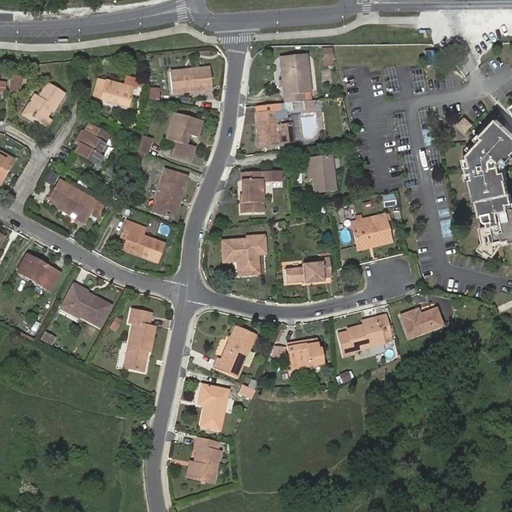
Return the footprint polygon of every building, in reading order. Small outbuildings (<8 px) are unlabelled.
[(281,101),(300,99),(299,90),(307,89),(303,61),(296,62),(288,63),(277,65),(281,101)] [(168,91),(208,87),(206,65),(166,70),(168,91)] [(15,74),(6,73),(5,87),(14,87),(15,74)] [(122,75),(120,84),(128,86),(132,87),(134,78),(122,75)] [(128,86),(120,84),(94,77),(89,96),(123,105),(128,86)] [(32,93),(22,108),(29,113),(28,115),(30,116),(42,124),(46,116),(44,115),(48,108),(51,103),(53,104),(61,91),(45,81),(36,95),(32,93)] [(155,90),(146,90),(146,100),(155,99),(155,90)] [(306,98),(302,99),(302,106),(310,105),(309,98),(306,98)] [(284,120),(282,107),(253,110),(254,127),(256,143),(289,139),(287,119),(284,120)] [(29,113),(22,108),(19,113),(29,118),(30,116),(28,115),(29,113)] [(463,110),(451,121),(464,134),(476,123),(463,110)] [(183,133),(186,134),(192,136),(197,119),(169,111),(161,137),(170,140),(167,153),(185,159),(190,144),(184,142),(181,141),(183,133)] [(306,115),(306,133),(317,133),(317,115),(306,115)] [(287,119),(289,139),(297,138),(295,118),(287,119)] [(511,134),(499,122),(484,139),(486,142),(471,158),(474,170),(470,170),(471,175),(474,174),(476,182),(474,182),(478,202),(480,201),(483,218),(486,218),(486,220),(487,221),(487,222),(488,223),(489,224),(490,224),(492,224),(493,229),(483,231),(485,245),(482,251),(487,254),(486,256),(488,258),(490,255),(494,257),(503,244),(511,242),(511,197),(509,197),(505,181),(507,180),(506,176),(502,177),(500,167),(506,158),(510,162),(511,160),(511,134)] [(77,130),(71,142),(74,144),(70,151),(93,163),(97,156),(94,154),(105,135),(84,123),(79,131),(77,130)] [(136,136),(131,150),(144,154),(149,140),(136,136)] [(10,157),(0,151),(0,157),(7,162),(10,157)] [(310,166),(311,175),(313,190),(334,188),(329,154),(304,157),(306,166),(310,166)] [(167,216),(172,201),(171,200),(171,197),(176,198),(183,175),(161,169),(148,210),(161,214),(161,216),(164,217),(164,215),(167,216)] [(238,179),(238,195),(238,197),(242,197),(241,203),(238,203),(238,212),(260,212),(259,172),(240,172),(240,179),(238,179)] [(278,172),(259,172),(259,181),(278,180),(278,172)] [(55,204),(68,212),(74,215),(72,220),(79,224),(86,212),(92,201),(71,189),(55,180),(45,199),(55,204)] [(92,201),(94,202),(97,197),(74,184),(71,189),(92,201)] [(92,201),(86,212),(93,216),(99,204),(94,202),(92,201)] [(66,215),(68,212),(55,204),(53,207),(66,215)] [(120,207),(113,204),(110,212),(117,215),(120,207)] [(375,221),(371,222),(350,227),(354,243),(368,241),(369,244),(388,239),(382,212),(373,213),(375,221)] [(125,231),(122,239),(119,246),(136,253),(136,255),(152,261),(158,244),(137,235),(140,227),(122,220),(119,229),(125,231)] [(116,236),(122,239),(125,231),(119,229),(116,236)] [(244,239),(219,241),(220,260),(234,259),(235,272),(254,271),(252,252),(261,251),(260,235),(243,236),(244,239)] [(54,271),(38,262),(37,264),(29,260),(30,258),(21,253),(11,271),(44,289),(54,271)] [(310,278),(310,280),(320,280),(320,276),(328,276),(326,255),(317,256),(318,259),(299,261),(299,265),(281,266),(282,280),(301,279),(310,278)] [(69,281),(67,284),(82,292),(84,289),(69,281)] [(55,304),(74,315),(93,327),(105,304),(89,296),(87,300),(80,296),(82,292),(67,284),(55,304)] [(72,318),(74,315),(55,304),(54,307),(72,318)] [(417,306),(400,313),(409,336),(442,321),(436,305),(419,312),(417,306)] [(146,349),(150,325),(143,323),(145,310),(127,307),(124,321),(128,321),(121,367),(140,370),(143,349),(146,349)] [(373,320),(361,324),(344,328),(345,330),(336,332),(341,354),(351,351),(351,349),(379,341),(378,337),(387,334),(381,313),(372,315),(373,320)] [(359,319),(361,324),(373,320),(372,315),(359,319)] [(226,334),(225,338),(217,357),(213,356),(210,364),(235,374),(251,332),(231,324),(226,334)] [(42,336),(39,343),(49,348),(52,341),(42,336)] [(314,347),(313,340),(301,342),(302,344),(293,346),(292,342),(282,343),(286,368),(320,362),(318,347),(314,347)] [(339,369),(341,376),(348,374),(346,367),(339,369)] [(253,381),(247,378),(245,385),(251,388),(253,381)] [(223,389),(197,384),(194,402),(200,404),(196,425),(216,428),(223,389)] [(248,397),(251,389),(238,384),(235,392),(248,397)] [(144,406),(148,398),(142,395),(140,394),(136,403),(144,406)] [(190,462),(187,476),(209,482),(216,452),(213,451),(215,443),(194,438),(192,446),(194,447),(190,462)]
